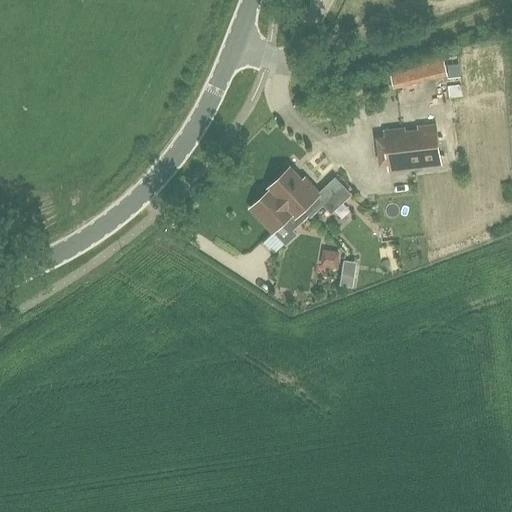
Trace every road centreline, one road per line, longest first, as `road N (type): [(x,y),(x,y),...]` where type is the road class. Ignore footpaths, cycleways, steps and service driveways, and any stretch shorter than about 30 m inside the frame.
road 1 (tertiary): [(0,291),(150,193),(210,110),(233,53)]
road 2 (track): [(510,0),(309,68),(287,64)]
road 3 (residential): [(233,53),(287,64),(322,0)]
